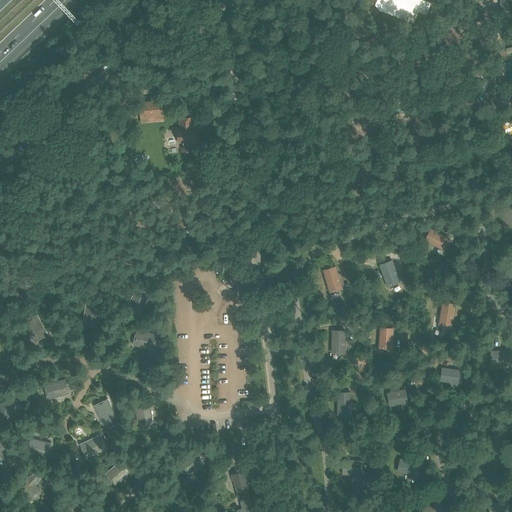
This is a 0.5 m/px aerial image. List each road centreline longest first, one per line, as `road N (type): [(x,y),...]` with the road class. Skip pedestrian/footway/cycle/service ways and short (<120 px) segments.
road 1 (unclassified): [(287,511),(225,0)]
road 2 (unclassified): [(0,171),(183,0)]
